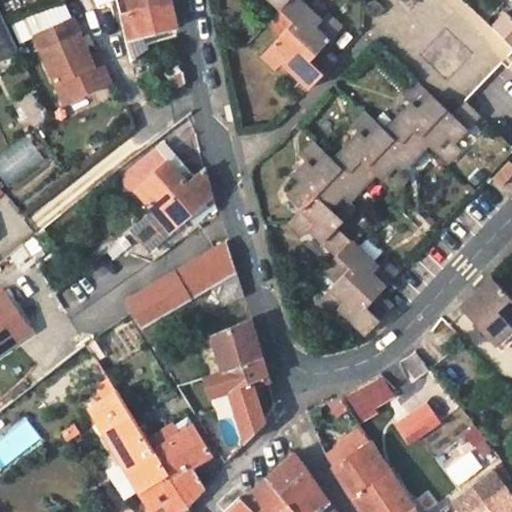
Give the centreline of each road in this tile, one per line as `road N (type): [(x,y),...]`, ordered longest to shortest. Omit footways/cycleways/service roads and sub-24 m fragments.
road 1 (residential): [(300,374),(280,360),(212,157),(184,0)]
road 2 (residential): [(511,224),(385,353),(300,374)]
road 3 (residential): [(300,374),(285,411),(212,492),(206,511)]
